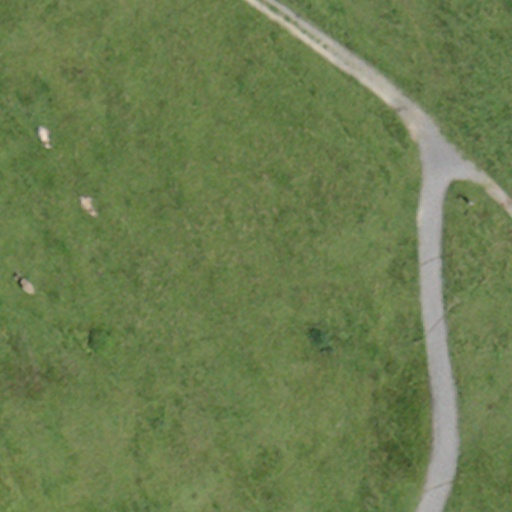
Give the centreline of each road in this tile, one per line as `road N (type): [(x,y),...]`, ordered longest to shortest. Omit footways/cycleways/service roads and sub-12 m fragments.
road 1 (track): [(427,511),(441,465),(430,207),(444,152)]
road 2 (track): [(258,0),(399,102),(444,152)]
